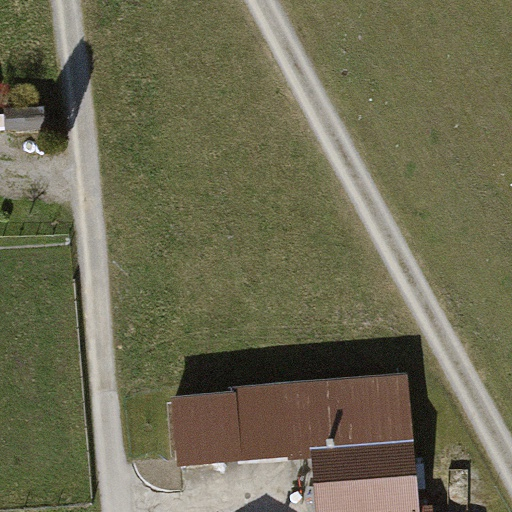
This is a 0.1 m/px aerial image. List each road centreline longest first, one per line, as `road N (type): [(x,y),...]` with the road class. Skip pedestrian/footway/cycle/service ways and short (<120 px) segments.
road 1 (track): [(511,475),(265,0)]
road 2 (track): [(68,0),(107,390)]
